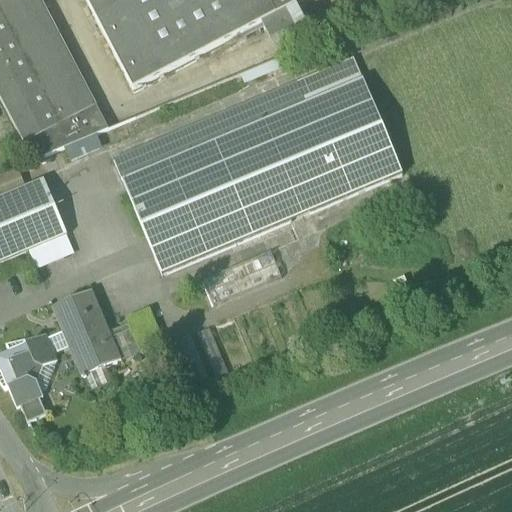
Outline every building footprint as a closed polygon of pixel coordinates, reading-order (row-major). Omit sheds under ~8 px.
[(0,0),(0,96),(37,164),(108,134),(36,0),(0,0)] [(263,29),(277,22),(266,0),(83,0),(134,97),(263,29)] [(266,0),(277,22),(286,17),(297,11),(318,0),(266,0)] [(307,31),(297,11),(286,17),(294,33),(296,36),(307,31)] [(277,22),(263,29),(271,46),(294,33),(286,17),(277,22)] [(284,59),(240,78),(244,88),(288,69),(284,59)] [(355,61),(299,84),(348,201),(404,177),(355,61)] [(163,279),(348,201),(299,84),(114,162),(163,279)] [(0,179),(0,201),(26,191),(18,172),(0,179)] [(44,183),(26,191),(0,201),(0,266),(29,255),(67,239),(44,183)] [(75,257),(67,239),(29,255),(36,273),(75,257)] [(206,279),(217,305),(280,279),(269,253),(206,279)] [(414,301),(404,279),(391,285),(402,307),(414,301)] [(52,311),(63,337),(69,352),(82,381),(85,380),(106,371),(121,364),(109,336),(92,294),(52,311)] [(129,327),(142,355),(163,346),(151,318),(129,327)] [(142,355),(129,327),(109,336),(121,364),(142,355)] [(198,336),(217,382),(229,377),(209,332),(198,336)] [(63,337),(48,343),(54,358),(69,352),(63,337)] [(17,413),(20,411),(40,403),(43,402),(37,387),(44,372),(58,366),(54,358),(48,343),(47,339),(26,348),(25,344),(6,348),(9,355),(0,359),(0,372),(1,375),(0,374),(0,386),(5,394),(8,392),(17,413)] [(180,344),(194,377),(205,373),(191,339),(180,344)] [(37,387),(43,402),(58,366),(44,372),(37,387)] [(112,386),(106,371),(85,380),(91,394),(112,386)] [(194,377),(199,390),(210,385),(205,373),(194,377)] [(47,420),(40,403),(20,411),(27,428),(47,420)]
